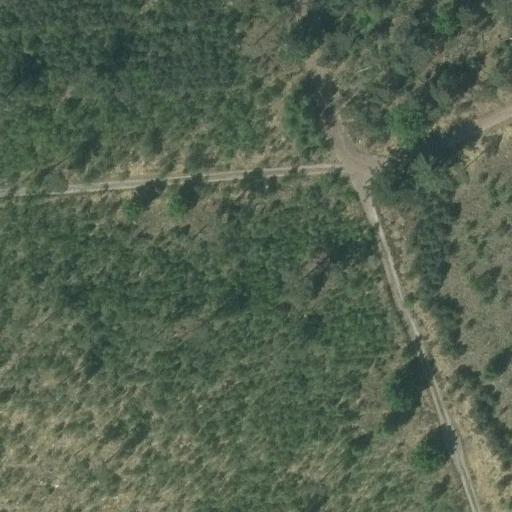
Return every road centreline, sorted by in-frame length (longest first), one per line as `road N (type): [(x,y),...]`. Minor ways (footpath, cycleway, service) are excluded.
road 1 (track): [(351,174),(482,511)]
road 2 (track): [(0,194),(351,174)]
road 3 (track): [(351,174),(293,0)]
road 4 (track): [(511,102),(351,174)]
